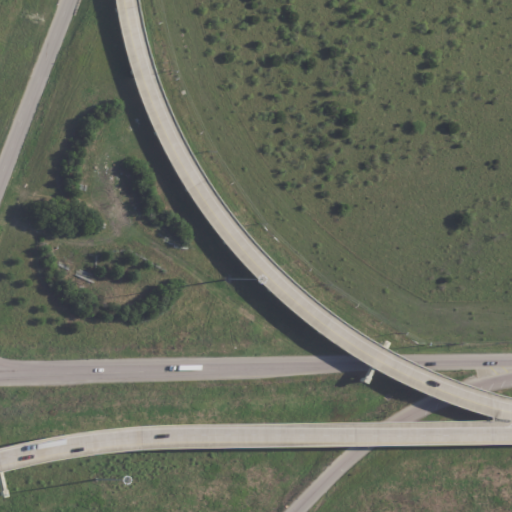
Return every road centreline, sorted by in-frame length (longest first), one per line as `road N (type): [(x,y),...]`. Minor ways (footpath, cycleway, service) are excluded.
road 1 (motorway): [(511,406),(421,376),(323,315),(232,232),(165,131),(125,0)]
road 2 (motorway): [(511,427),(184,431),(0,455)]
road 3 (secondary): [(511,363),(0,374)]
road 4 (secondary): [(288,511),(407,412),(511,379)]
road 5 (secondary): [(0,160),(55,0)]
